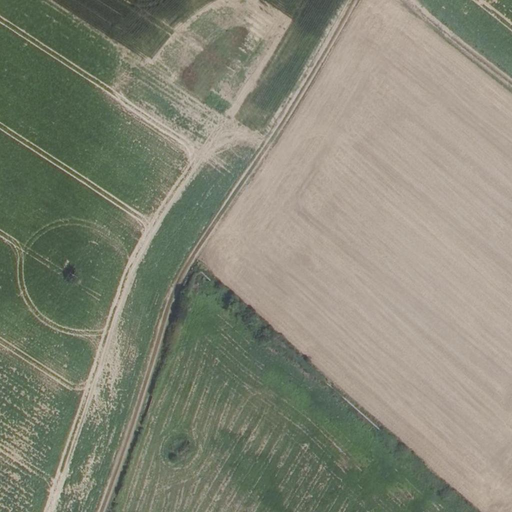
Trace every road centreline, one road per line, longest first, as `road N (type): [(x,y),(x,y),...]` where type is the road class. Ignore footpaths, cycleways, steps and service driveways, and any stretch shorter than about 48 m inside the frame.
road 1 (track): [(102,511),(192,256),(356,0)]
road 2 (track): [(412,0),(511,80)]
